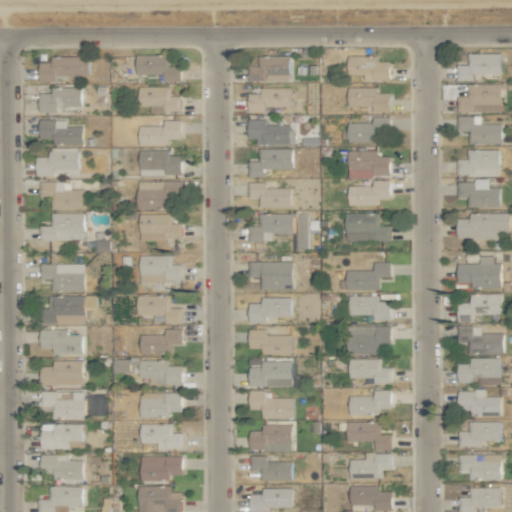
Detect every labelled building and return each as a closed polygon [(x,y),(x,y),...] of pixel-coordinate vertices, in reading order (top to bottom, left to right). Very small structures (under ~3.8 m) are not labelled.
[(467,52),(467,65),(456,64),(456,79),(473,80),(473,73),(500,73),(501,53),(467,52)] [(136,54),(135,74),(163,74),(162,80),(180,80),(180,66),(168,65),(168,55),(136,54)] [(288,55),(258,56),(258,65),(247,66),(247,81),(289,80),(288,55)] [(389,80),(389,61),(376,61),(376,55),(347,55),(347,75),(363,74),(363,80),(389,80)] [(88,56),(51,56),(51,61),(38,61),(38,81),(55,81),(55,75),(88,75),(88,56)] [(501,83),(467,83),(467,96),(457,96),(457,111),(500,112),(501,83)] [(149,111),(180,112),(180,95),(170,95),(170,86),(138,86),(138,105),(149,105),(149,111)] [(80,87),(51,87),(51,92),(38,92),(38,112),(57,112),(57,106),(80,106),(80,87)] [(289,87),(259,87),(260,93),(247,93),(247,112),(265,112),(265,107),(289,106),(289,87)] [(377,87),(347,87),(347,106),(372,106),(372,112),(389,111),(389,92),(377,93),(377,87)] [(468,144),(501,143),(501,123),(480,123),(480,115),(456,116),(457,130),(468,129),(468,144)] [(348,141),(377,141),(377,131),(389,131),(389,116),(372,116),(372,122),(348,122),(348,141)] [(82,126),(66,126),(65,119),(39,119),(39,144),(82,144),(82,126)] [(168,144),(168,139),(181,139),(180,119),(163,120),(163,125),(138,125),(138,145),(168,144)] [(264,124),(265,119),(247,119),(247,138),(259,138),(259,144),(289,144),(290,125),(264,124)] [(78,147),(49,147),(48,156),(35,155),(35,175),(77,176),(78,147)] [(292,148),(258,148),(258,161),(248,161),(248,175),(263,175),(263,168),(291,169),(292,148)] [(138,176),(180,175),(180,155),(168,155),(168,149),(138,149),(138,176)] [(499,149),(466,149),(466,159),(457,159),(457,175),(499,176),(499,149)] [(389,155),(377,156),(377,150),(348,150),(349,176),(390,175),(389,155)] [(347,185),(348,205),(378,204),(378,199),(390,199),(390,179),(369,179),(369,185),(347,185)] [(137,209),(168,208),(168,195),(181,195),(180,180),(136,181),(137,209)] [(499,206),(499,187),(488,187),(488,180),(457,181),(458,197),(467,197),(468,207),(499,206)] [(83,189),(70,189),(70,181),(39,181),(39,196),(51,196),(51,208),(83,209),(83,189)] [(290,187),(266,187),(266,181),(248,182),(249,197),(258,197),(259,207),(290,206),(290,187)] [(83,212),(50,212),(50,225),(40,225),(40,239),(83,240),(83,212)] [(293,212),(258,213),(258,226),(249,226),(249,241),(264,241),(264,232),(270,232),(270,233),(294,233),(293,212)] [(390,240),(390,225),(379,225),(380,212),(345,212),(345,240),(390,240)] [(509,212),(469,212),(469,218),(457,218),(457,238),(499,237),(499,231),(509,231),(509,212)] [(171,213),(138,213),(139,240),(181,239),(181,222),(171,222),(171,213)] [(171,254),(139,255),(140,281),(181,280),(181,263),(171,264),(171,254)] [(479,263),(457,263),(457,280),(470,280),(470,287),(500,288),(501,262),(493,262),(493,255),(479,255),(479,263)] [(250,261),(250,276),(260,276),(261,289),(293,289),(292,260),(250,261)] [(346,290),(378,289),(378,277),(390,277),(390,261),(373,261),(373,270),(345,270),(346,290)] [(84,291),(84,263),(39,263),(40,278),(51,278),(51,291),(84,291)] [(318,292),(294,292),(295,323),(319,322),(318,292)] [(501,293),(469,293),(469,302),(457,302),(457,322),(473,322),(473,313),(501,314),(501,293)] [(181,307),(170,307),(170,294),(137,295),(137,315),(165,315),(165,323),(181,323),(181,307)] [(84,295),(48,295),(48,308),(40,308),(41,323),(84,322),(84,295)] [(390,320),(390,302),(378,302),(378,295),(348,296),(348,315),(373,314),(373,320),(390,320)] [(134,321),(134,297),(119,297),(119,310),(117,310),(117,315),(112,315),(111,321),(134,321)] [(248,322),(266,322),(266,316),(291,316),(291,297),(261,297),(261,303),(248,303),(248,322)] [(347,353),(378,353),(378,344),(390,345),(390,326),(347,325),(347,353)] [(480,332),(480,325),(458,325),(457,340),(468,341),(467,353),(502,353),(502,333),(480,332)] [(66,329),(40,328),(39,347),(52,348),(52,354),(82,355),(82,335),(66,334),(66,329)] [(164,334),(139,335),(140,353),(171,353),(170,344),(181,343),(181,328),(164,329),(164,334)] [(261,353),(291,354),(291,334),(266,334),(266,329),(248,329),(248,348),(261,348),(261,353)] [(499,357),(470,357),(470,363),(457,363),(458,382),(476,382),(476,377),(493,377),(493,380),(500,380),(499,357)] [(113,372),(130,372),(130,366),(138,367),(138,358),(113,358),(113,372)] [(381,358),(348,358),(349,377),(370,377),(370,383),(390,383),(390,367),(381,367),(381,358)] [(82,359),(52,360),(52,365),(40,365),(40,384),(82,384),(82,359)] [(181,384),(182,365),(168,365),(168,360),(139,359),(138,378),(156,379),(156,384),(181,384)] [(291,385),(291,361),(261,361),(261,367),(248,367),(248,385),(291,385)] [(391,390),(373,389),(373,395),(349,395),(348,415),(378,415),(378,408),(390,409),(391,390)] [(52,419),(84,418),(84,390),(41,391),(42,407),(52,406),(52,419)] [(293,397),(270,397),(270,390),(249,390),(249,409),(262,409),(262,417),(293,418),(293,397)] [(500,415),(500,396),(485,396),(485,390),(458,390),(458,406),(470,406),(471,415),(500,415)] [(181,392),(139,392),(139,417),(169,417),(169,411),(181,411),(181,392)] [(379,422),(346,421),(346,440),(374,441),(374,449),(391,449),(391,434),(379,434),(379,422)] [(500,421),(468,421),(468,431),(460,431),(459,446),(475,446),(475,440),(500,440),(500,421)] [(82,423),(40,423),(40,448),(82,448),(82,423)] [(172,423),(140,423),(140,442),(156,442),(157,449),(183,449),(182,432),(172,432),(172,423)] [(291,424),(261,424),(261,430),(249,431),(249,449),(267,449),(267,446),(275,446),(275,448),(291,448),(291,424)] [(391,453),(365,452),(364,459),(349,459),(349,477),(381,478),(381,468),(391,469),(391,453)] [(500,453),(459,454),(459,472),(468,472),(468,480),(500,479),(500,453)] [(82,459),(69,460),(68,454),(40,454),(40,471),(53,471),(53,479),(82,478),(82,459)] [(182,455),(140,456),(140,481),(169,481),(169,475),(182,474),(182,455)] [(291,480),(291,460),(267,461),(266,455),(250,455),(250,471),(260,471),(260,480),(291,480)] [(181,511),(180,491),(170,492),(170,485),(137,486),(137,511),(181,511)] [(350,504),(374,505),(374,509),(391,510),(391,491),(379,491),(379,485),(350,485),(350,504)] [(500,487),(469,487),(468,497),(459,497),(459,511),(475,511),(476,506),(500,506),(500,487)] [(291,488),(262,488),(262,493),(250,493),(249,511),(268,511),(268,507),(292,507),(291,488)]
